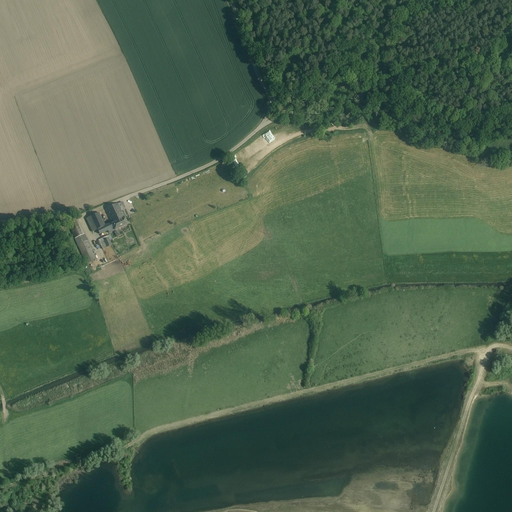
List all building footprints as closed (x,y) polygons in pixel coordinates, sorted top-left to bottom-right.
[(128,224),(119,204),(106,209),(112,223),(114,227),(116,230),(118,229),(128,224)] [(99,213),(90,217),(92,222),(91,222),(89,223),(93,232),(102,228),(105,226),(99,213)] [(85,234),(76,216),(67,220),(75,238),(76,239),(85,234)] [(105,226),(102,228),(104,232),(108,230),(114,227),(112,223),(105,226)] [(85,234),(76,239),(75,238),(78,245),(88,241),(85,234)] [(110,235),(99,240),(103,250),(112,245),(110,240),(112,239),(110,235)] [(88,241),(78,245),(87,264),(96,259),(88,241)]
